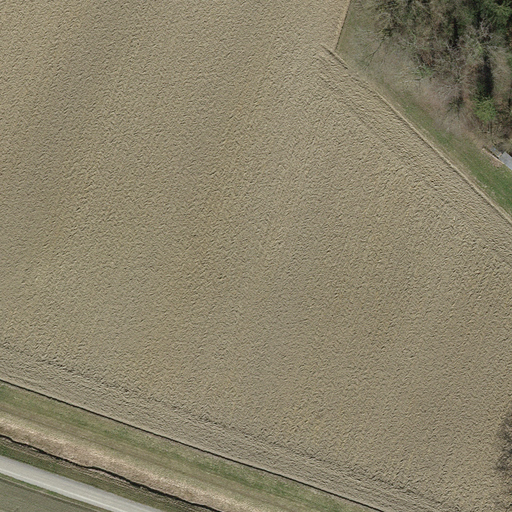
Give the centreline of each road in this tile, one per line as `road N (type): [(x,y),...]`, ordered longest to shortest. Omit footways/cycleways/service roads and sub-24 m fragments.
road 1 (track): [(0,407),(303,511)]
road 2 (track): [(0,467),(130,511)]
